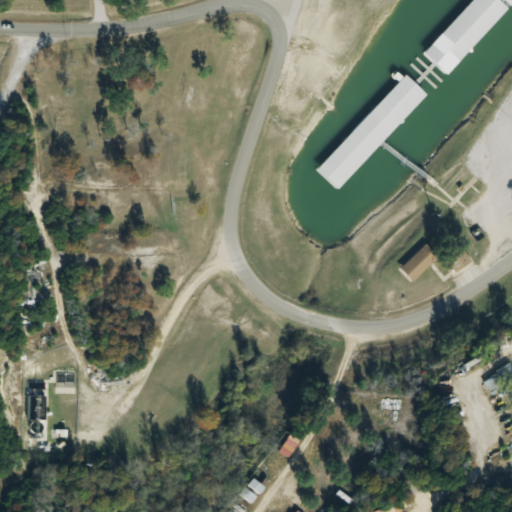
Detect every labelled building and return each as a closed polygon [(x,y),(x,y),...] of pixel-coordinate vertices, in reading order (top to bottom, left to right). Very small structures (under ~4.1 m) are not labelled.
[(452,66),(483,28),(469,17),(451,40),(441,32),(428,48),(452,66)] [(350,188),(432,89),(409,70),(327,169),(350,188)] [(398,269),(411,283),(437,257),(423,244),(398,269)] [(470,264),(462,250),(436,266),(444,279),(470,264)] [(270,459),(279,465),(292,447),(284,441),(270,459)]
